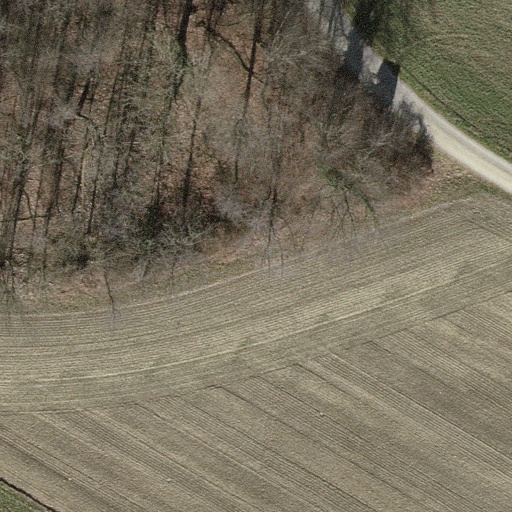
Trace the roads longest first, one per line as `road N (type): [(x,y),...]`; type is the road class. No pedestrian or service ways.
road 1 (track): [(502,175),(199,287),(0,318)]
road 2 (track): [(511,180),(405,106),(321,0)]
